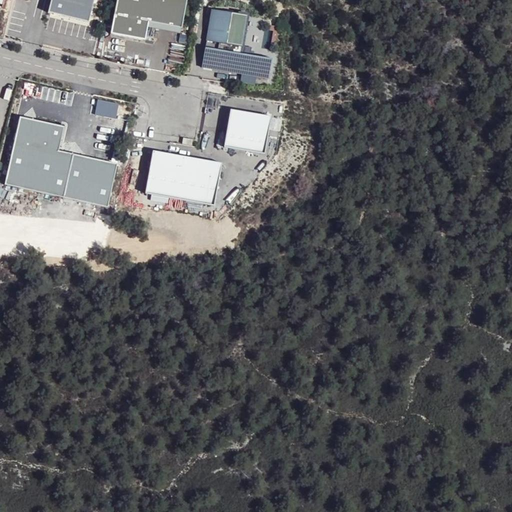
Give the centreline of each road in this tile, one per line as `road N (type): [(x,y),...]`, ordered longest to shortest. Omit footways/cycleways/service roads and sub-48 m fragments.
road 1 (unclassified): [(0,54),(175,97)]
road 2 (unknown): [(168,42),(160,93),(216,149),(250,169)]
